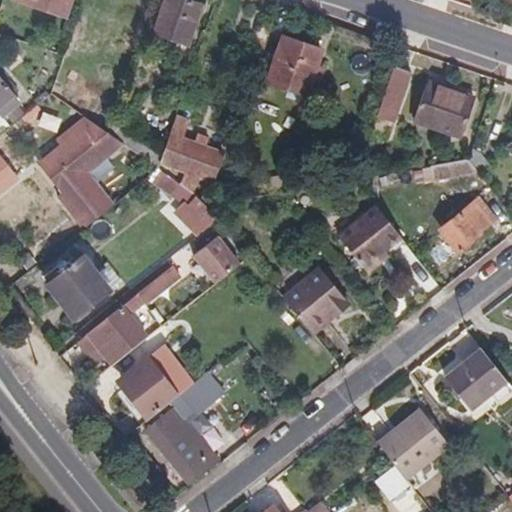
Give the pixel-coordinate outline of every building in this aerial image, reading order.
[(26,0),(67,13),(70,0),(26,0)] [(127,18),(133,0),(91,0),(88,11),(107,18),(110,12),(127,18)] [(188,42),(202,5),(186,0),(167,0),(157,32),(188,42)] [(307,100),(324,50),(285,37),(271,80),(294,87),(292,96),(307,100)] [(395,65),(378,115),(395,122),(413,72),(395,65)] [(0,76),(0,110),(4,116),(20,102),(13,95),(15,95),(0,76)] [(464,136),(477,99),(429,83),(416,120),(464,136)] [(161,168),(182,184),(188,169),(215,178),(225,149),(185,136),(191,118),(178,115),(161,168)] [(64,202),(85,228),(115,205),(89,172),(124,143),(108,131),(86,116),(59,139),(62,144),(41,163),(64,192),(69,198),(64,202)] [(469,161),(478,173),(489,164),(480,152),(469,161)] [(439,180),(478,173),(469,161),(430,167),(439,180)] [(59,196),(64,202),(69,198),(64,192),(59,196)] [(200,192),(176,212),(198,237),(222,218),(200,192)] [(492,218),(477,198),(441,227),(458,249),(477,234),(476,231),(492,218)] [(388,258),(405,243),(376,205),(337,236),(371,279),(388,265),(384,260),(388,258)] [(194,251),(217,280),(240,261),(216,232),(194,251)] [(78,311),(112,284),(83,249),(50,277),(78,311)] [(290,304),(314,334),(330,321),(327,317),(348,299),(322,267),(284,297),(290,304)] [(119,346),(125,354),(148,336),(136,320),(185,279),(178,270),(105,329),(109,334),(99,342),(109,354),(119,346)] [(327,317),(330,321),(351,304),(348,299),(327,317)] [(508,381),(483,349),(448,377),(473,409),(508,381)] [(126,390),(148,418),(180,392),(148,352),(120,375),(130,388),(126,390)] [(188,478),(217,454),(185,414),(178,419),(169,407),(147,426),(188,478)] [(379,443),(396,464),(407,478),(449,445),(420,409),(379,443)] [(490,448),(499,441),(481,418),(472,426),(490,448)] [(280,511),(273,503),(262,511),(280,511)]
